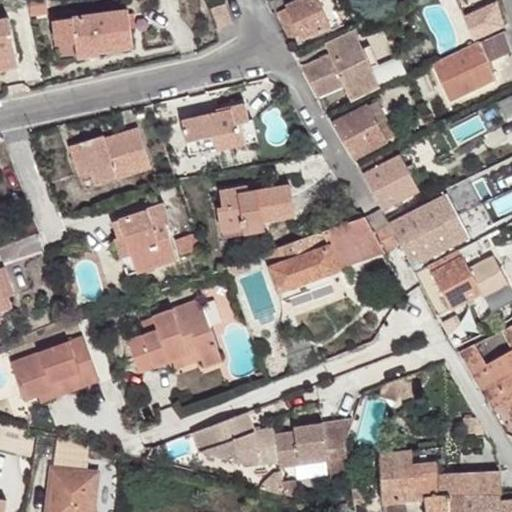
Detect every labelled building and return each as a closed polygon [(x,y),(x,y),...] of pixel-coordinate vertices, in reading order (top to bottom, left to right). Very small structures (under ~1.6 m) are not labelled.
[(295,0),(285,5),(286,6),(278,10),(292,41),(300,37),(302,41),(332,27),(333,29),(344,25),(332,0),(295,0)] [(225,4),(212,8),(219,29),(232,24),(225,4)] [(498,6),(466,20),(475,39),(504,26),(498,6)] [(72,17),(55,21),(58,46),(98,41),(99,52),(133,47),(129,10),(72,17)] [(0,70),(20,66),(9,18),(0,20),(0,70)] [(344,86),(350,100),(380,86),(371,68),(363,48),(355,30),(326,44),(330,54),(344,86)] [(511,49),(506,32),(480,44),(479,43),(432,64),(448,99),(495,78),(487,62),(511,50),(511,49)] [(58,46),(60,60),(100,56),(99,52),(98,41),(58,46)] [(363,48),(371,68),(378,65),(370,45),(363,48)] [(330,54),(302,67),(318,98),(344,86),(330,54)] [(511,95),(499,102),(507,118),(511,116),(511,95)] [(256,116),(250,117),(246,99),(182,113),(188,138),(214,132),(217,147),(260,137),(256,116)] [(376,101),(366,106),(386,142),(396,137),(376,101)] [(366,106),(333,123),(355,159),(386,142),(366,106)] [(104,135),(70,146),(80,176),(93,171),(97,183),(151,165),(139,128),(105,139),(104,135)] [(383,156),(360,167),(382,208),(383,210),(421,190),(402,154),(386,162),(383,156)] [(238,188),(220,191),(223,207),(217,208),(222,231),(243,228),(242,223),(263,220),(263,221),(264,221),(296,216),(290,185),(249,192),(239,194),(238,188)] [(239,194),(249,192),(248,186),(238,188),(239,194)] [(458,216),(446,195),(391,226),(390,227),(400,246),(406,257),(412,267),(421,262),(424,267),(427,266),(472,244),(458,216)] [(165,204),(120,219),(112,221),(118,238),(125,235),(138,272),(177,259),(166,224),(171,221),(165,204)] [(382,208),(365,217),(385,253),(394,250),(400,246),(390,227),(391,226),(387,219),(383,210),(382,208)] [(323,231),(266,252),(280,290),(330,272),(385,253),(365,217),(359,219),(323,231)] [(243,228),(222,231),(223,240),(266,232),(264,221),(263,221),(263,220),(242,223),(243,228)] [(126,276),(138,272),(125,235),(118,238),(114,239),(126,276)] [(478,241),(472,244),(427,266),(452,310),(482,293),(485,298),(510,285),(494,256),(469,269),(463,258),(481,248),(478,241)] [(400,260),(406,257),(400,246),(394,250),(400,260)] [(248,258),(227,266),(232,278),(252,271),(248,258)] [(0,312),(12,308),(8,297),(5,289),(11,287),(3,268),(0,268),(0,312)] [(330,272),(280,290),(283,300),(333,282),(330,272)] [(11,287),(5,289),(8,297),(14,295),(11,287)] [(146,333),(127,340),(139,374),(199,352),(205,368),(223,362),(200,299),(152,316),(153,317),(141,322),(146,333)] [(511,324),(458,352),(492,410),(505,402),(511,398),(511,324)] [(280,336),(287,355),(316,345),(314,341),(304,329),(292,335),(280,336)] [(84,336),(11,363),(25,401),(39,397),(54,391),(51,385),(81,374),(83,380),(98,374),(84,336)] [(263,372),(256,374),(259,381),(266,379),(263,372)] [(51,385),(54,391),(39,397),(41,404),(100,382),(98,374),(83,380),(81,374),(51,385)] [(403,379),(382,386),(383,396),(398,398),(398,396),(404,394),(406,399),(414,395),(413,392),(418,390),(412,375),(403,379)] [(248,412),(193,432),(200,452),(245,464),(260,461),(260,464),(279,461),(280,467),(330,461),(349,459),(348,444),(355,419),(294,427),(295,433),(276,435),(275,428),(255,431),(248,412)] [(56,456),(73,458),(71,470),(80,470),(81,463),(89,463),(90,446),(57,438),(56,456)] [(436,448),(381,455),(384,503),(406,500),(426,498),(426,496),(449,494),(502,493),(501,473),(438,476),(437,463),(436,448)] [(52,467),(47,511),(93,511),(98,472),(88,471),(89,463),(81,463),(80,470),(71,470),(73,458),(56,456),(54,468),(52,467)] [(349,459),(330,461),(332,475),(352,473),(349,459)] [(263,485),(262,488),(273,492),(281,494),(283,485),(282,481),(281,472),(275,474),(263,485)] [(292,480),(282,481),(283,485),(284,494),(294,497),(292,480)] [(355,504),(363,503),(361,488),(354,489),(355,504)] [(463,496),(463,511),(511,511),(511,500),(499,502),(500,495),(463,496)] [(463,511),(463,496),(449,496),(426,498),(427,511),(463,511)] [(384,503),(384,511),(407,511),(406,500),(384,503)]
